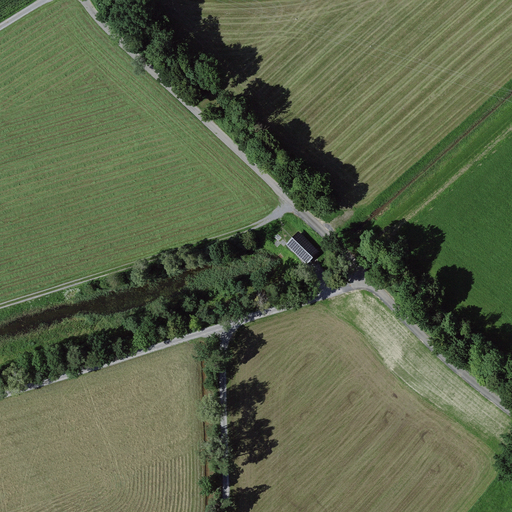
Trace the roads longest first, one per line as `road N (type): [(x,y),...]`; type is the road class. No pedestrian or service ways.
road 1 (unclassified): [(84,0),(440,355),(511,412)]
road 2 (track): [(292,202),(263,223),(0,307)]
road 3 (track): [(231,325),(0,396)]
road 4 (track): [(227,511),(231,325)]
road 5 (track): [(231,325),(362,275)]
